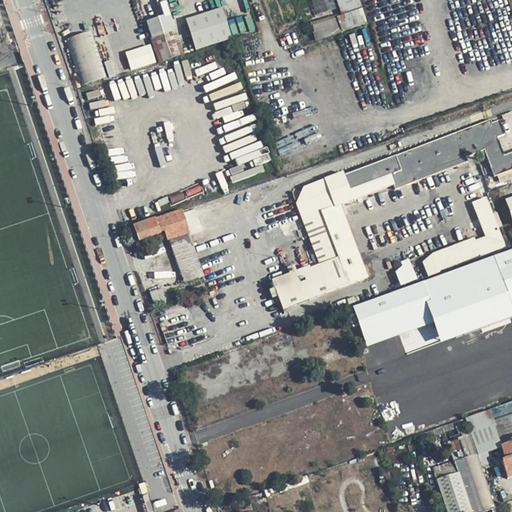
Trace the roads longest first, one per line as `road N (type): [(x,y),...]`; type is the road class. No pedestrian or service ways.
road 1 (unclassified): [(200,511),(28,0)]
road 2 (unknown): [(177,444),(386,371),(511,338)]
road 3 (unknown): [(152,368),(382,279),(381,255)]
road 4 (unknown): [(469,79),(351,122),(322,61),(286,42),(269,10)]
road 5 (unknown): [(381,255),(368,224),(426,192),(457,190),(467,210),(457,224)]
